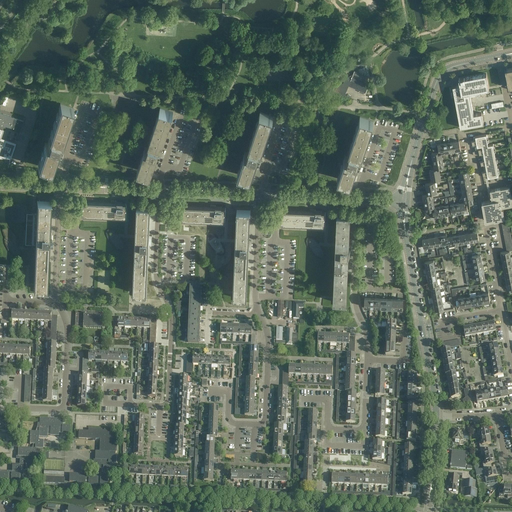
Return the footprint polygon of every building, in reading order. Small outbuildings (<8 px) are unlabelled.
[(338,82),(334,91),(344,96),(349,86),(359,90),(359,92),(364,94),(365,92),(365,93),(367,88),(364,87),(367,81),(368,76),(361,73),(356,71),(354,71),(354,73),(353,75),(352,75),(345,78),(343,83),(338,82)] [(459,85),(452,86),(460,128),(483,123),(481,113),(473,114),(470,97),(472,96),(474,94),(473,92),(489,89),(486,74),(458,79),(459,85)] [(37,165),(50,170),(58,148),(59,148),(73,108),(60,104),(46,144),(45,143),(37,165)] [(137,169),(150,174),(158,152),(159,153),(173,112),(160,108),(146,149),(144,148),(137,169)] [(0,129),(3,130),(4,130),(3,130),(4,128),(19,133),(23,121),(0,112),(0,129)] [(237,174),(250,178),(257,157),(259,157),(273,117),(260,112),(246,152),(245,152),(237,174)] [(337,178),(350,183),(357,161),(359,162),(373,121),(360,117),(346,157),(344,156),(337,178)] [(0,158),(11,158),(15,144),(6,141),(2,139),(2,140),(1,139),(3,130),(0,129),(0,158)] [(432,159),(433,164),(443,162),(442,158),(444,158),(443,154),(441,154),(442,157),(432,159)] [(488,190),(488,194),(490,201),(481,202),(485,221),(504,217),(503,208),(501,208),(501,207),(511,205),(511,201),(509,187),(488,190)] [(473,198),(472,192),(462,194),(463,198),(459,199),(459,201),(463,200),(463,199),(473,198)] [(457,214),(455,204),(454,197),(448,198),(449,200),(453,199),(453,200),(454,204),(450,205),(451,215),(457,214)] [(81,214),(125,216),(125,205),(122,204),(122,200),(115,200),(115,204),(92,203),(92,200),(92,199),(82,199),(82,198),(82,199),(82,203),(81,214)] [(460,203),(455,204),(457,214),(462,213),(460,203),(464,202),(463,200),(459,201),(460,203)] [(35,248),(34,284),(34,292),(45,293),(47,242),(51,242),(52,231),(48,231),(49,212),(49,201),(48,201),(37,201),(37,214),(26,213),(26,224),(25,245),(33,245),(36,245),(35,248)] [(424,206),(426,215),(429,215),(431,212),(432,211),(434,211),(434,208),(434,207),(434,205),(434,204),(424,206)] [(145,293),(146,269),(147,246),(151,246),(152,236),(148,236),(149,206),(138,205),(134,293),(134,296),(145,297),(145,293)] [(181,219),(225,221),(225,209),(222,209),(222,205),(215,205),(215,209),(182,207),(181,219)] [(439,216),(444,215),(443,206),(438,207),(438,205),(434,205),(434,207),(437,207),(439,216)] [(426,219),(439,216),(437,207),(434,207),(434,208),(434,211),(432,211),(431,212),(429,215),(426,215),(426,219)] [(315,213),(292,212),(281,211),(281,223),(325,225),(325,213),(321,213),(322,209),(315,209),(315,213)] [(249,210),(237,210),(234,295),(234,301),(245,301),(246,275),(247,250),(251,251),(252,240),(248,240),(249,210)] [(337,214),(337,216),(334,297),(334,305),(345,305),(347,254),(351,255),(352,244),(348,244),(349,214),(337,214)] [(304,303),(294,303),(293,319),(298,319),(299,309),(299,308),(303,308),(304,308),(304,303)] [(103,312),(76,311),(75,327),(83,328),(83,329),(105,329),(105,317),(103,317),(103,312)] [(287,329),(286,344),(290,345),(292,345),(292,343),(298,343),(298,334),(292,334),(292,329),(287,329)] [(155,346),(156,343),(143,342),(143,344),(148,344),(148,352),(150,352),(158,352),(158,346),(155,346)] [(193,365),(199,365),(199,356),(187,355),(187,361),(193,361),(193,364),(193,365)] [(87,381),(87,374),(88,374),(88,371),(82,371),(82,374),(79,374),(78,380),(87,381)] [(186,373),(186,376),(179,376),(179,382),(188,382),(188,376),(192,376),(192,373),(186,373)] [(493,388),(487,389),(488,392),(489,401),(495,400),(494,391),(493,388)] [(1,432),(9,432),(10,432),(10,424),(2,424),(2,421),(4,421),(4,417),(4,418),(0,417),(0,430),(1,431),(1,432)] [(11,482),(16,482),(19,482),(19,481),(23,482),(31,483),(31,475),(29,474),(29,471),(34,471),(34,463),(32,463),(32,460),(39,460),(39,452),(45,452),(45,449),(43,449),(43,441),(39,441),(39,437),(47,438),(47,435),(50,435),(50,436),(58,436),(59,433),(62,433),(62,434),(70,435),(71,427),(63,426),(63,424),(65,424),(65,420),(48,420),(48,419),(40,419),(40,423),(38,423),(37,427),(36,432),(31,432),(30,444),(31,445),(31,444),(33,445),(32,449),(18,448),(18,457),(20,457),(19,465),(13,464),(12,471),(1,471),(0,470),(0,481),(8,482),(8,481),(11,481),(11,482)] [(484,428),(476,429),(477,436),(480,435),(481,439),(490,437),(488,430),(485,431),(484,428)] [(116,463),(117,455),(115,455),(116,452),(117,452),(118,434),(110,434),(111,430),(104,430),(104,431),(102,431),(102,430),(89,429),(88,432),(79,431),(79,439),(100,440),(100,452),(96,452),(95,460),(97,460),(97,475),(78,475),(78,474),(70,474),(69,482),(77,482),(77,485),(85,485),(85,484),(88,484),(88,485),(96,486),(97,485),(100,485),(100,486),(108,486),(108,478),(107,478),(107,474),(111,475),(111,467),(109,467),(109,463),(116,463)] [(470,440),(469,436),(468,433),(464,433),(464,430),(453,429),(452,439),(455,440),(455,442),(458,443),(459,442),(459,440),(463,440),(470,440)] [(480,449),(488,448),(487,445),(491,444),(490,437),(481,439),(481,443),(479,443),(480,449)] [(132,448),(132,457),(138,457),(138,455),(142,455),(143,449),(134,448),(132,448)] [(488,448),(480,449),(481,455),(484,455),(484,459),(493,457),(492,450),(488,451),(488,448)] [(450,468),(465,469),(467,452),(452,451),(451,463),(450,463),(450,464),(451,464),(450,468)] [(483,469),(491,467),(491,465),(494,464),(493,457),(484,459),(485,462),(482,463),(483,469)] [(491,467),(483,469),(485,475),(485,478),(486,483),(496,481),(496,477),(497,477),(496,470),(492,470),(491,467)] [(448,490),(457,491),(458,476),(450,475),(448,490)] [(465,497),(476,498),(477,490),(474,490),(475,481),(464,480),(463,488),(465,488),(465,497)] [(511,498),(511,490),(511,486),(504,486),(503,487),(499,487),(499,498),(503,498),(504,495),(507,495),(507,498),(511,498)]
